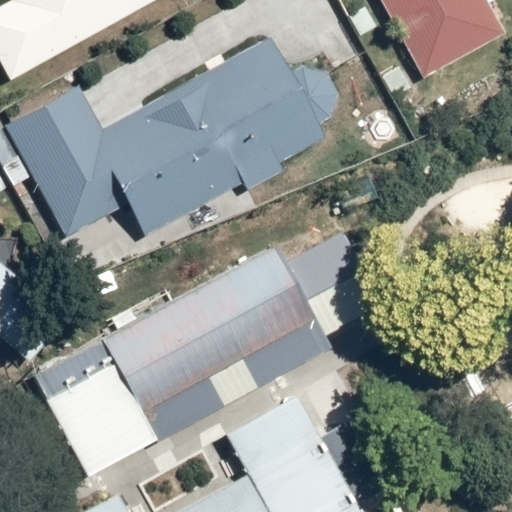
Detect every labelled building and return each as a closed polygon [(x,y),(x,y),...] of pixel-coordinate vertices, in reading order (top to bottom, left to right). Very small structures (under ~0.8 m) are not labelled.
[(11,0),(14,3),(0,10),(0,62),(12,83),(163,0),(11,0)] [(380,0),(423,82),(506,36),(486,0),(380,0)] [(103,132),(79,88),(6,128),(66,240),(129,207),(146,238),(326,141),(319,128),(332,120),(339,96),(327,73),(302,69),(292,75),(271,39),(103,132)] [(282,248),(105,342),(33,380),(87,481),(169,436),(154,407),(321,319),(282,248)] [(65,319),(0,263),(0,338),(28,362),(65,319)] [(377,511),(303,379),(214,429),(244,483),(192,511),(126,511),(112,486),(66,511),(377,511)]
